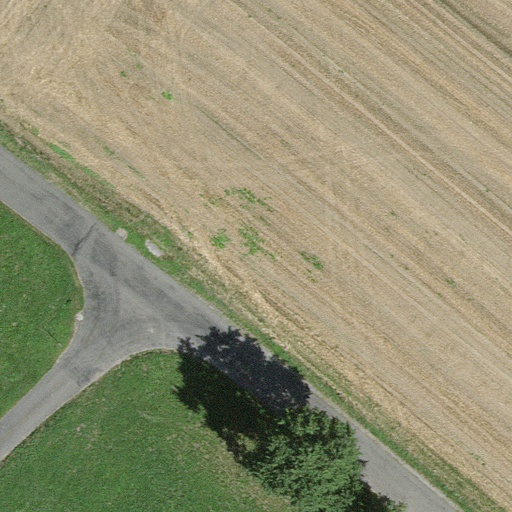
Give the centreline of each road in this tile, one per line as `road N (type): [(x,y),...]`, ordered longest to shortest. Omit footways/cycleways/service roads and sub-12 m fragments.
road 1 (unclassified): [(154,290),(429,511)]
road 2 (unclassified): [(154,290),(0,448)]
road 3 (unclassified): [(0,169),(154,290)]
